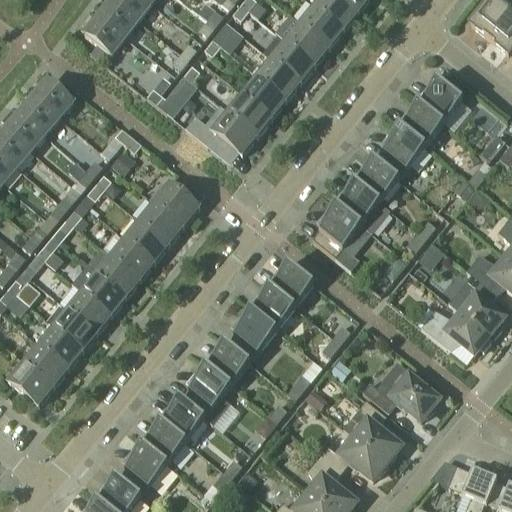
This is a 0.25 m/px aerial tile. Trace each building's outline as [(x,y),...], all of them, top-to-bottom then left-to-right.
[(151,9),(139,0),(116,0),(112,6),(138,26),(151,9)] [(158,0),(139,0),(151,9),(158,0)] [(228,0),(227,2),(235,8),(241,0),(228,0)] [(336,0),(322,0),(314,11),(345,36),(359,18),(336,0)] [(374,0),(336,0),(359,18),(374,0)] [(511,5),(505,0),(494,0),(471,29),(490,44),(511,16),(511,5)] [(249,1),(241,11),(249,17),(257,7),(249,1)] [(125,43),(138,26),(112,6),(99,23),(125,43)] [(233,21),(241,27),(249,17),(241,11),(233,21)] [(314,11),(299,29),(330,54),(345,36),(314,11)] [(216,16),(208,26),(216,32),(224,23),(216,16)] [(508,59),(511,54),(511,16),(490,44),(508,59)] [(85,41),(111,61),(125,43),(99,23),(85,41)] [(200,36),(208,42),(216,32),(208,26),(200,36)] [(316,72),(330,54),(299,29),(286,46),(285,46),(316,72)] [(228,43),(220,36),(212,46),(220,53),(228,43)] [(271,64),(302,89),(316,72),(285,46),(286,46),(277,40),(263,57),(271,63),(271,64)] [(204,56),(212,63),(220,53),(212,46),(204,56)] [(189,49),(181,60),(189,66),(197,56),(189,49)] [(173,70),(181,76),(189,66),(181,60),(173,70)] [(256,82),(287,107),(302,89),(271,64),(256,82)] [(184,82),(192,88),(200,78),(192,72),(184,82)] [(256,82),(242,99),(273,125),(287,107),(256,82)] [(417,108),(417,109),(444,131),(463,107),(436,85),(420,110),(417,108)] [(49,86),(34,103),(61,126),(76,109),(49,86)] [(147,104),(157,111),(163,103),(154,95),(147,104)] [(273,125),(242,99),(227,117),(258,142),(273,125)] [(34,103),(20,119),(47,142),(61,126),(34,103)] [(173,111),(163,103),(157,111),(167,119),(173,111)] [(399,131),(426,153),(444,131),(417,109),(402,133),(399,131)] [(212,137),(242,162),(258,142),(227,117),(212,137)] [(47,142),(20,119),(6,135),(33,158),(47,142)] [(372,164),(399,186),(426,153),(399,131),(377,167),(372,164)] [(33,158),(6,135),(0,142),(0,158),(19,175),(33,158)] [(123,149),(125,151),(132,143),(122,135),(116,143),(123,149)] [(496,140),(481,160),(490,167),(505,148),(496,140)] [(123,149),(116,143),(110,150),(117,156),(123,149)] [(125,151),(135,159),(142,151),(132,143),(125,151)] [(509,173),(511,169),(511,150),(500,165),(509,173)] [(124,157),(111,171),(123,182),(136,167),(124,157)] [(19,175),(0,158),(0,186),(5,191),(19,175)] [(357,189),(354,186),(353,187),(380,209),(399,186),(372,164),(357,189)] [(103,174),(95,167),(87,176),(95,183),(103,174)] [(476,194),(486,181),(478,175),(468,187),(476,194)] [(79,186),(87,193),(95,183),(87,176),(79,186)] [(112,188),(104,181),(96,191),(103,197),(112,188)] [(338,212),(335,209),(335,210),(362,232),(380,209),(353,187),(338,212)] [(112,188),(105,197),(114,203),(118,198),(118,193),(112,188)] [(200,214),(169,189),(153,208),(184,233),(200,214)] [(87,201),(95,207),(103,197),(96,191),(87,201)] [(67,199),(59,209),(67,216),(75,206),(67,199)] [(153,208),(125,244),(156,269),(184,233),(153,208)] [(51,219),(59,225),(67,216),(59,209),(51,219)] [(313,246),(335,264),(362,232),(335,210),(313,246)] [(74,216),(66,226),(74,232),(82,222),(74,216)] [(511,252),(511,256),(506,263),(511,267),(511,222),(497,240),(511,252)] [(58,236),(66,242),(74,232),(66,226),(58,236)] [(428,227),(418,239),(426,246),(436,233),(428,227)] [(48,240),(39,232),(31,242),(39,249),(48,240)] [(408,252),(416,258),(426,246),(418,239),(408,252)] [(23,252),(31,259),(39,249),(31,242),(23,252)] [(110,261),(141,287),(156,269),(125,244),(110,261)] [(431,273),(443,258),(432,250),(420,265),(431,273)] [(45,251),(37,261),(45,267),(53,258),(45,251)] [(511,267),(506,263),(499,273),(482,259),(467,277),(471,281),(492,298),(500,289),(511,298),(511,267)] [(29,271),(37,277),(45,267),(37,261),(29,271)] [(127,304),(141,287),(110,261),(96,279),(127,304)] [(20,272),(12,265),(4,275),(12,282),(20,272)] [(272,294),(269,291),(268,292),(295,314),(314,290),(287,269),(272,294)] [(0,280),(0,288),(4,292),(12,282),(4,275),(0,280)] [(127,304),(96,279),(82,297),(113,322),(127,304)] [(471,281),(449,309),(461,319),(493,345),(507,328),(503,326),(505,324),(485,308),(492,298),(471,281)] [(24,292),(16,286),(8,296),(16,302),(17,301),(26,310),(33,301),(24,292)] [(253,317),(250,314),(250,315),(277,337),(295,314),(268,292),(253,317)] [(0,305),(8,312),(16,302),(8,296),(0,305)] [(113,322),(82,297),(67,315),(98,340),(113,322)] [(26,310),(17,301),(16,302),(8,312),(7,313),(19,323),(29,312),(26,310)] [(476,359),(480,362),(493,345),(461,319),(454,328),(437,314),(421,333),(447,354),(455,345),(475,361),(476,359)] [(98,340),(67,315),(53,332),(84,357),(98,340)] [(228,351),(223,347),(223,348),(250,370),(277,337),(250,315),(228,351)] [(84,357),(53,332),(38,350),(69,375),(84,357)] [(351,338),(343,332),(333,345),(340,351),(351,338)] [(323,356),(330,363),(340,351),(333,345),(323,356)] [(208,372),(205,369),(204,370),(232,392),(250,370),(223,348),(208,372)] [(38,350),(24,368),(55,393),(69,375),(38,350)] [(8,387),(39,412),(55,393),(24,368),(8,387)] [(183,406),(178,402),(178,403),(205,425),(213,431),(231,410),(223,403),(232,392),(204,370),(183,406)] [(303,381),(288,400),(295,406),(310,387),(303,381)] [(398,408),(421,427),(438,406),(409,383),(400,395),(385,383),(377,394),(371,389),(363,399),(389,419),(398,408)] [(163,428),(160,425),(159,426),(186,448),(205,425),(178,403),(163,428)] [(390,472),(397,459),(396,458),(400,453),(377,434),(386,422),(367,406),(344,434),(355,443),(390,472)] [(279,410),(269,422),(277,429),(287,416),(279,410)] [(141,448),(141,449),(168,471),(186,448),(159,426),(144,451),(141,448)] [(329,452),(321,462),(341,478),(350,467),(373,485),(378,480),(379,482),(390,472),(355,443),(347,453),(341,450),(335,458),(329,452)] [(119,485),(115,481),(114,481),(141,503),(168,471),(141,449),(119,485)] [(331,489),(341,478),(321,462),(308,477),(318,489),(310,499),(326,511),(351,511),(355,508),(331,489)] [(234,466),(224,478),(232,485),(242,472),(234,466)] [(468,511),(483,511),(485,509),(487,510),(496,488),(497,484),(473,474),(471,477),(458,472),(449,493),(463,498),(462,500),(472,504),(468,511)] [(222,497),(232,485),(224,478),(214,491),(222,497)] [(96,504),(96,505),(104,511),(134,511),(141,503),(114,481),(99,507),(96,504)] [(511,511),(511,490),(510,489),(508,493),(496,488),(487,510),(491,511),(511,511)] [(326,511),(310,499),(302,509),(296,506),(291,511),(288,511),(283,508),(280,511),(326,511)]
